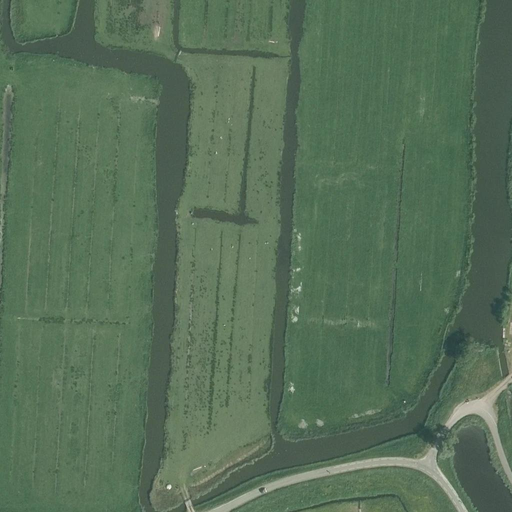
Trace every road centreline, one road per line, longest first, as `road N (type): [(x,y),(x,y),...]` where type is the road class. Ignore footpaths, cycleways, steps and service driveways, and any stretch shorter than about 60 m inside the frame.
road 1 (unclassified): [(427,467),(388,461),(332,470),(260,490),(219,511)]
road 2 (unclassified): [(427,467),(453,420),(476,410),(491,425),(511,478)]
